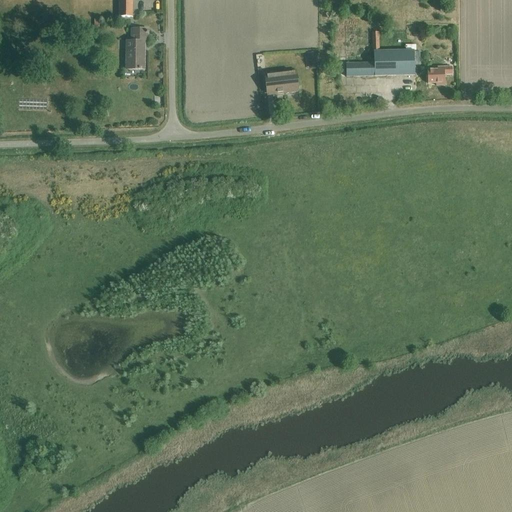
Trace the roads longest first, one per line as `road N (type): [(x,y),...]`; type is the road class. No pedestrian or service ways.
road 1 (unclassified): [(172,137),(511,108)]
road 2 (unclassified): [(0,144),(172,137)]
road 3 (unclassified): [(172,137),(170,0)]
